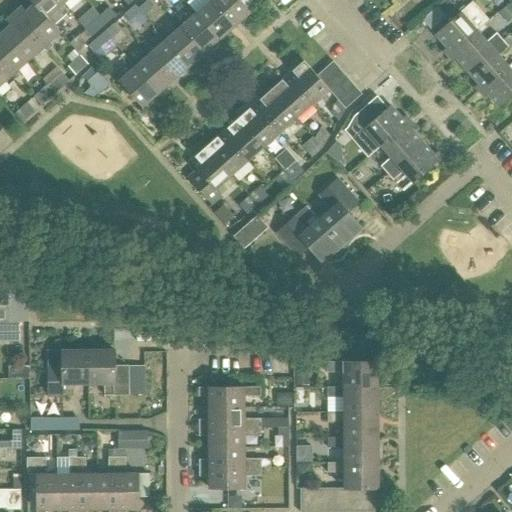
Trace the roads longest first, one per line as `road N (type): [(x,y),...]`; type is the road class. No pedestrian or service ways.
road 1 (residential): [(179,511),(176,361),(188,348),(288,348)]
road 2 (residential): [(511,206),(476,167),(334,293)]
